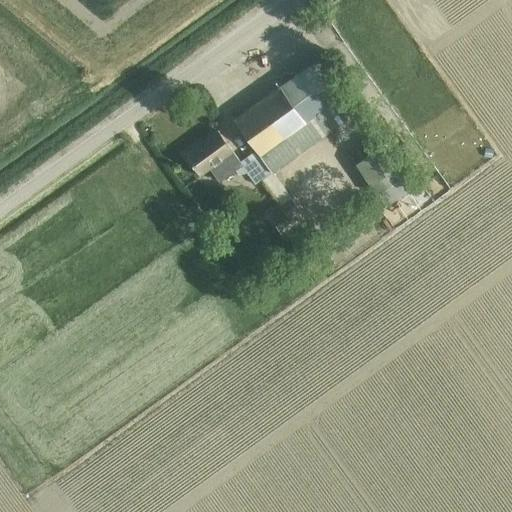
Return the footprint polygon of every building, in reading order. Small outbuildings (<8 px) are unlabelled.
[(245,169),(254,182),(290,156),(279,141),(334,102),(308,66),(234,119),(256,150),(240,161),(218,131),(185,153),(199,173),(209,166),(218,179),(233,168),(236,172),(245,169)] [(349,133),(361,124),(353,113),(340,122),(349,133)] [(355,163),(377,195),(406,174),(400,164),(405,161),(389,140),(388,141),(375,125),(371,135),(379,147),(355,163)] [(485,149),(484,158),(492,159),(493,150),(485,149)] [(300,243),(290,228),(305,217),(291,198),(279,206),(288,217),(273,227),(279,235),(281,234),(291,250),(294,248),(299,255),(311,247),(305,239),(300,243)] [(264,257),(250,259),(252,280),(266,279),(264,257)]
